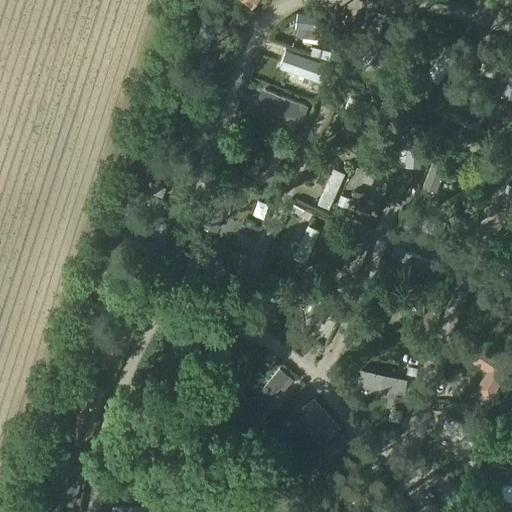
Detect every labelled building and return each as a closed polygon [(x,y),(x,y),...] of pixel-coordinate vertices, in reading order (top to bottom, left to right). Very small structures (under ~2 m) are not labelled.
[(511,0),(500,0),(499,4),(511,9),(511,0)] [(206,7),(189,44),(203,51),(221,14),(206,7)] [(298,14),(296,28),(303,28),(302,37),(327,41),(328,32),(333,32),(335,19),(298,14)] [(283,44),(280,55),(315,62),(317,51),(283,44)] [(447,46),(426,76),(438,84),(459,54),(447,46)] [(487,64),(490,49),(476,46),(473,61),(487,64)] [(500,75),(496,91),(511,95),(511,56),(509,56),(505,76),(500,75)] [(324,77),(319,93),(328,97),(334,81),(324,77)] [(453,77),(448,84),(455,89),(460,82),(453,77)] [(334,99),(351,106),(358,90),(340,83),(334,99)] [(262,87),(256,102),(301,119),(307,104),(262,87)] [(165,94),(152,101),(173,136),(185,128),(165,94)] [(446,99),(440,112),(483,131),(489,118),(446,99)] [(270,141),(255,180),(269,185),(284,147),(270,141)] [(438,149),(422,185),(436,191),(451,154),(438,149)] [(333,169),(319,201),(330,206),(344,174),(333,169)] [(212,190),(197,232),(212,237),(227,195),(212,190)] [(132,206),(127,219),(165,233),(170,220),(132,206)] [(307,225),(293,258),(305,263),(319,230),(307,225)] [(392,246),(387,261),(426,276),(432,261),(392,246)] [(267,274),(262,287),(295,301),(300,288),(267,274)] [(141,280),(126,316),(137,321),(153,285),(141,280)] [(511,291),(490,283),(485,297),(502,303),(511,306),(511,291)] [(421,289),(378,291),(378,305),(421,304),(421,289)] [(321,291),(303,327),(316,333),(334,298),(321,291)] [(91,320),(85,334),(106,343),(101,357),(116,363),(128,335),(91,320)] [(184,336),(173,380),(189,384),(200,341),(184,336)] [(511,364),(471,338),(460,354),(488,372),(477,391),(492,400),(511,368),(511,364)] [(238,366),(217,408),(230,415),(251,373),(238,366)] [(280,368),(254,397),(264,406),(280,387),(284,391),(293,380),(280,368)] [(361,369),(358,383),(380,387),(379,393),(393,396),(394,390),(401,392),(404,378),(361,369)] [(75,376),(70,392),(83,397),(71,433),(91,440),(108,387),(75,376)] [(203,384),(198,395),(212,400),(216,389),(203,384)] [(317,402),(308,410),(322,425),(318,429),(325,437),(330,434),(339,426),(317,402)] [(446,416),(440,429),(480,446),(486,433),(446,416)] [(53,442),(49,453),(63,458),(67,447),(53,442)] [(59,461),(46,498),(73,507),(85,470),(59,461)] [(174,464),(160,466),(168,511),(183,509),(174,464)] [(147,469),(108,470),(108,487),(147,486),(147,469)] [(421,481),(433,492),(442,482),(429,472),(421,481)] [(234,495),(212,492),(210,505),(233,508),(234,495)]
